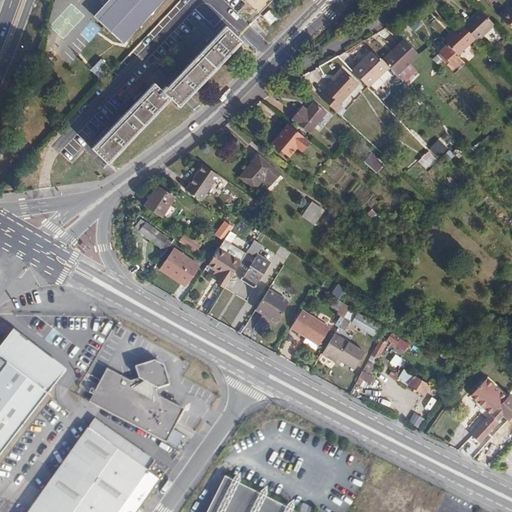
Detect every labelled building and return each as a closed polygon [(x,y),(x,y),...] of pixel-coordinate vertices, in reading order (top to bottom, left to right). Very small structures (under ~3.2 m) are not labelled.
[(121,4),(125,0),(109,0),(108,2),(109,3),(104,9),(99,4),(89,15),(102,26),(121,4)] [(125,0),(121,4),(138,19),(144,12),(145,13),(147,13),(148,13),(149,12),(149,10),(149,8),(148,8),(155,0),(125,0)] [(138,19),(121,4),(102,26),(118,41),(127,30),(125,28),(130,22),(133,24),(138,19)] [(275,17),(268,10),(262,16),(269,23),(275,17)] [(466,29),(476,40),(479,43),(496,27),(480,10),(463,26),(466,29)] [(511,11),(507,16),(505,14),(501,18),(511,29),(511,11)] [(154,83),(91,148),(107,164),(171,99),(179,107),(242,41),(225,25),(166,86),(165,85),(161,90),(154,83)] [(444,41),(446,44),(458,56),(476,40),(466,29),(463,26),(461,25),(444,41)] [(381,60),(387,66),(395,74),(416,54),(402,39),(381,60)] [(443,56),(440,59),(449,68),(459,58),(458,56),(446,44),(438,51),(443,56)] [(351,70),(366,86),(387,66),(381,60),(372,51),(351,70)] [(100,60),(90,71),(99,79),(109,68),(100,60)] [(328,96),(323,101),(337,115),(343,110),(339,107),(359,87),(345,73),(325,93),(328,96)] [(304,109),(293,121),(310,136),(328,116),(316,105),(309,113),(304,109)] [(290,126),(282,135),(305,154),(312,145),(290,126)] [(305,154),(282,135),(272,146),(289,160),(297,152),(303,156),(305,154)] [(417,162),(425,171),(436,160),(428,152),(417,162)] [(372,157),(363,165),(375,176),(383,167),(372,157)] [(269,170),(257,158),(238,177),(250,189),(269,170)] [(217,176),(202,165),(183,189),(198,201),(217,176)] [(157,187),(143,207),(164,220),(177,200),(157,187)] [(319,212),(308,205),(299,218),(309,225),(319,212)] [(144,224),(138,232),(159,247),(165,239),(144,224)] [(198,242),(181,231),(175,239),(192,250),(198,242)] [(227,240),(236,251),(243,246),(233,234),(227,240)] [(252,246),(240,264),(234,274),(241,278),(240,281),(254,290),(271,264),(258,255),(263,247),(255,241),(252,246)] [(195,264),(170,247),(159,264),(184,281),(195,264)] [(220,251),(218,255),(209,267),(217,272),(222,275),(219,279),(218,281),(226,286),(234,274),(240,264),(220,251)] [(184,281),(159,264),(156,268),(182,285),(184,281)] [(270,288),(257,308),(277,321),(290,301),(270,288)] [(351,307),(337,299),(332,308),(339,312),(338,315),(344,318),(351,307)] [(329,329),(301,311),(291,329),(318,346),(329,329)] [(381,330),(356,315),(351,323),(375,340),(381,330)] [(348,321),(344,318),(338,328),(342,330),(348,321)] [(0,455),(66,371),(14,330),(0,347),(0,455)] [(395,346),(399,340),(391,334),(387,341),(395,346)] [(363,354),(333,335),(321,355),(335,364),(337,361),(353,371),(363,354)] [(185,410),(161,398),(158,389),(170,386),(164,366),(155,362),(135,368),(140,379),(131,382),(108,369),(90,402),(130,423),(167,443),(185,410)] [(423,395),(429,385),(406,370),(400,380),(423,395)] [(469,395),(489,414),(505,398),(485,379),(469,395)] [(489,415),(490,416),(471,435),(479,442),(497,422),(501,427),(511,415),(511,399),(507,395),(505,398),(489,414),(489,415)] [(138,511),(161,481),(148,472),(155,462),(96,420),(89,430),(78,422),(49,463),(33,484),(44,492),(29,511),(138,511)] [(295,511),(226,477),(208,511),(295,511)]
